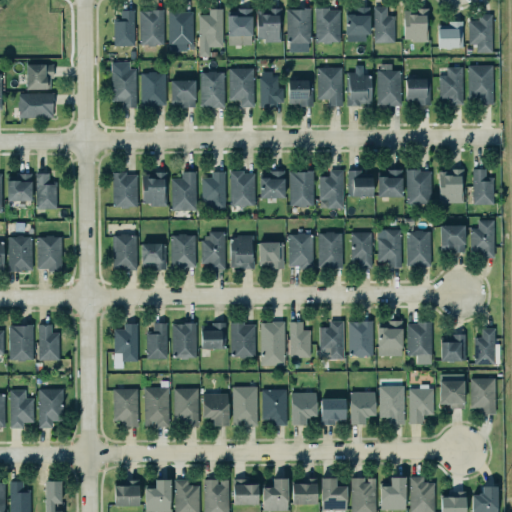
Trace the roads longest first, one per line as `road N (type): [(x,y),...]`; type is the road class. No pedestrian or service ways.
road 1 (tertiary): [(87,511),(83,0)]
road 2 (residential): [(494,136),(0,140)]
road 3 (residential): [(0,455),(459,451)]
road 4 (residential): [(457,292),(0,298)]
